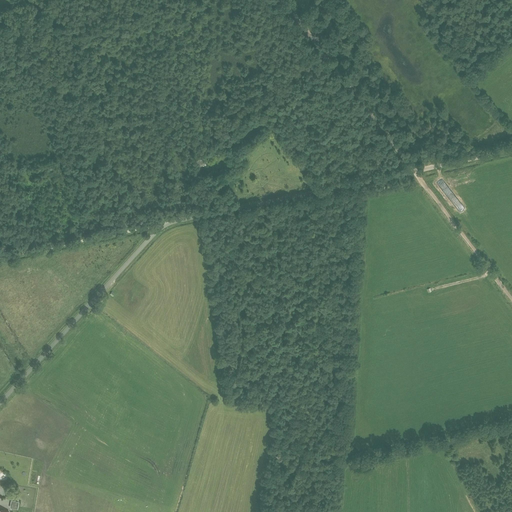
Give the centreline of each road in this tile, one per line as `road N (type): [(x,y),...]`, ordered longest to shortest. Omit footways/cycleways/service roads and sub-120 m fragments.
road 1 (unclassified): [(0,403),(159,228),(413,171)]
road 2 (unclassified): [(413,171),(282,0)]
road 3 (track): [(165,225),(0,257)]
road 4 (track): [(511,299),(413,171)]
